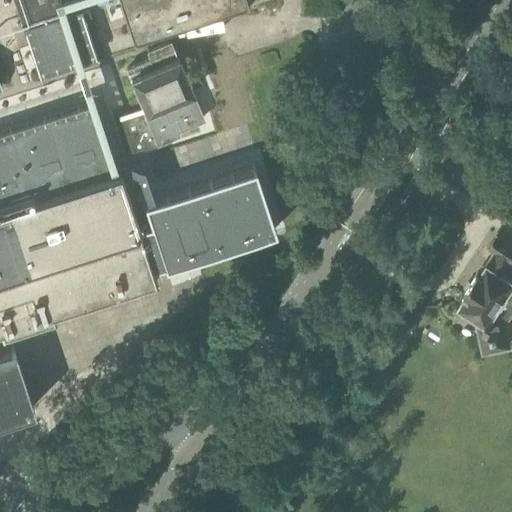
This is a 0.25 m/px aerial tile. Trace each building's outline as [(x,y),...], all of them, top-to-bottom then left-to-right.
[(14,0),(39,74),(77,62),(84,60),(98,55),(79,0),(14,0)] [(120,0),(132,36),(239,0),(120,0)] [(144,106),(118,115),(131,152),(160,142),(159,141),(179,133),(177,128),(203,117),(178,56),(177,56),(170,41),(148,50),(150,57),(128,66),(144,106)] [(0,417),(34,407),(14,346),(0,350),(0,329),(1,329),(3,333),(56,315),(54,311),(159,277),(155,266),(167,262),(168,265),(279,228),(257,163),(156,196),(149,198),(146,200),(153,221),(141,225),(123,169),(120,170),(119,165),(116,157),(96,98),(89,100),(0,129),(0,417)] [(467,293),(459,305),(460,305),(460,309),(461,313),(465,315),(470,315),(473,313),(486,321),(475,324),(483,353),(511,347),(507,322),(511,314),(511,275),(510,278),(504,273),(510,265),(511,265),(511,264),(511,242),(499,233),(488,250),(493,253),(487,263),(480,273),(477,272),(464,292),(467,293)]
